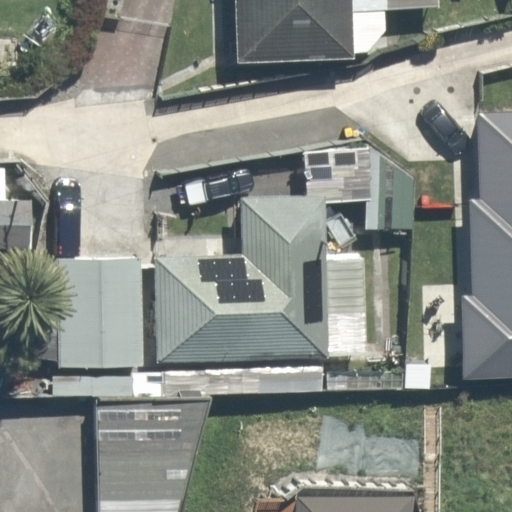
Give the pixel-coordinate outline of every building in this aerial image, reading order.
[(441,8),(440,0),(238,0),(239,62),(356,60),(355,53),(367,53),(386,32),(386,9),(441,8)] [(459,296),(462,382),(511,380),(511,110),(477,112),(480,199),(471,200),(474,295),(459,296)] [(4,161),(0,161),(0,247),(34,248),(35,194),(3,194),(4,161)] [(234,252),(150,253),(151,365),(326,363),(324,193),(233,194),(234,252)] [(141,366),(142,248),(55,247),(54,365),(141,366)] [(169,511),(190,402),(87,408),(93,511),(169,511)] [(404,511),(405,484),(286,479),(284,511),(404,511)]
